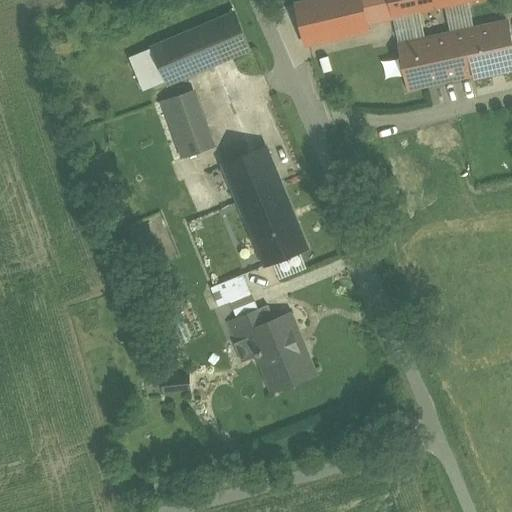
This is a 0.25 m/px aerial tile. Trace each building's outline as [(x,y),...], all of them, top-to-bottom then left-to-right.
[(211,0),(218,14),(232,8),(227,0),(211,0)] [(361,0),(317,0),(296,5),(306,44),(368,30),(366,23),(361,0)] [(389,0),(361,0),(366,23),(393,17),(389,0)] [(389,0),(393,17),(441,8),(477,0),(389,0)] [(441,8),(393,17),(399,44),(447,34),(444,23),(441,8)] [(235,13),(153,47),(166,80),(168,84),(250,50),(235,13)] [(447,34),(399,44),(409,88),(511,66),(511,39),(508,21),(447,34)] [(153,47),(133,56),(147,88),(166,80),(153,47)] [(193,90),(181,95),(198,143),(210,138),(193,90)] [(181,95),(165,100),(185,157),(201,151),(198,143),(181,95)] [(185,157),(165,100),(153,104),(174,161),(185,157)] [(264,148),(222,165),(235,195),(276,179),(264,148)] [(276,179),(235,195),(263,266),(305,249),(276,179)] [(217,210),(188,222),(200,252),(214,286),(244,274),(217,210)] [(200,252),(178,261),(185,279),(192,295),(214,286),(200,252)] [(244,274),(214,286),(222,304),(251,292),(244,274)] [(185,279),(169,286),(175,301),(192,295),(185,279)] [(289,313),(264,323),(258,309),(228,321),(236,341),(255,333),(260,348),(255,350),(258,357),(261,356),(274,387),(312,371),(289,313)] [(191,377),(163,379),(164,396),(192,394),(191,377)]
